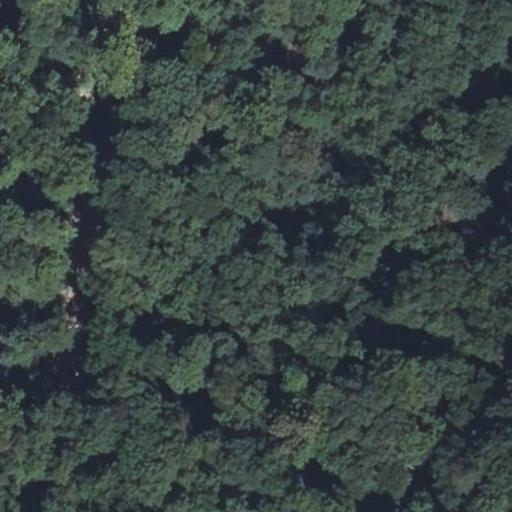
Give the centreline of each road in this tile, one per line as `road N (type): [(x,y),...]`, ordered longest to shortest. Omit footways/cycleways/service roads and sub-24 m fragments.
road 1 (track): [(100,0),(85,125),(91,430),(188,511)]
road 2 (track): [(253,0),(358,130),(487,207)]
